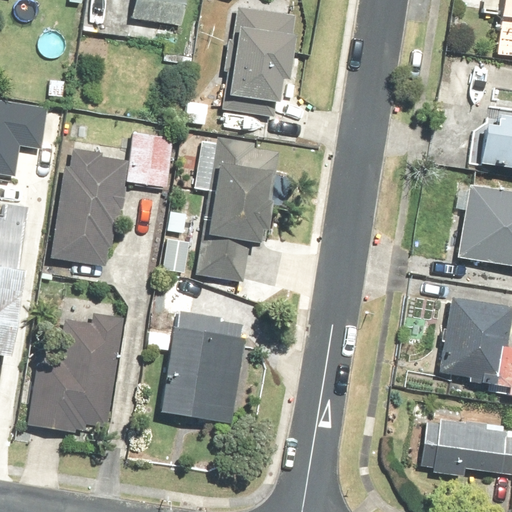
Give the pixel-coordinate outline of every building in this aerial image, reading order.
[(181,0),(130,0),(128,20),(178,27),(181,0)] [(511,0),(495,0),(493,19),(497,20),(493,56),(511,58),(511,0)] [(292,16),(233,8),(218,110),(269,118),(274,83),(282,84),(292,16)] [(0,97),(0,171),(13,173),(18,142),(38,146),(45,106),(0,97)] [(473,167),(511,172),(511,120),(492,118),(490,130),(479,128),(473,167)] [(60,168),(45,260),(100,269),(104,248),(106,249),(110,227),(114,228),(121,183),(162,190),(170,140),(161,139),(162,134),(138,130),(137,135),(129,133),(124,163),(98,158),(98,154),(68,149),(65,169),(60,168)] [(251,144),(214,138),(191,275),(239,283),(245,244),(252,245),(252,243),(259,244),(274,153),(250,150),(251,144)] [(511,194),(465,186),(463,195),(455,193),(452,210),(460,211),(451,259),(511,269),(511,194)] [(0,359),(2,360),(24,211),(0,206),(0,359)] [(505,308),(445,299),(433,375),(463,379),(463,384),(503,390),(503,387),(511,388),(511,352),(499,351),(505,308)] [(172,329),(168,329),(154,415),(225,426),(240,340),(237,340),(239,326),(217,322),(217,320),(174,313),(172,329)] [(102,429),(120,320),(89,314),(87,324),(60,320),(53,358),(35,355),(23,427),(70,435),(71,430),(80,432),(81,426),(102,429)] [(511,442),(499,440),(500,432),(422,423),(417,468),(429,469),(428,475),(458,478),(459,471),(511,478),(511,483),(511,482),(511,442)]
